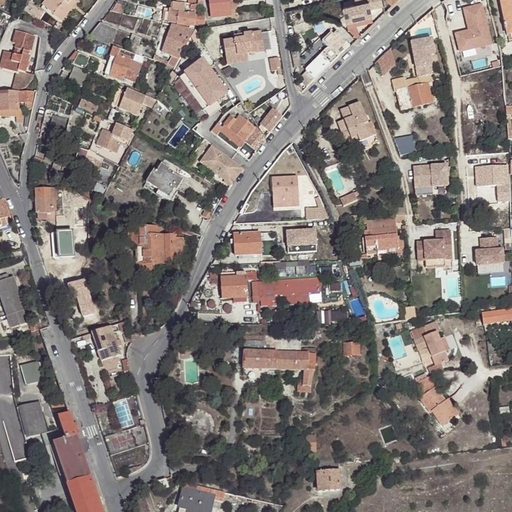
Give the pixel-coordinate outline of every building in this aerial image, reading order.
[(9,0),(0,0),(0,7),(4,10),(9,0)] [(68,6),(73,0),(72,0),(46,0),(42,6),(63,22),(73,10),(68,6)] [(77,4),(73,0),(68,6),(73,10),(77,4)] [(208,0),(211,18),(230,15),(227,0),(208,0)] [(356,0),(357,4),(345,8),(349,23),(374,16),(372,9),(384,5),(383,0),(356,0)] [(511,0),(499,0),(505,29),(511,27),(511,0)] [(118,1),(112,12),(122,14),(125,3),(118,1)] [(170,3),(170,10),(179,11),(179,4),(170,3)] [(483,4),(464,8),(470,30),(456,34),(460,52),(493,44),(483,4)] [(169,23),(189,26),(191,15),(178,14),(179,11),(170,10),(169,23)] [(195,16),(194,27),(204,28),(205,17),(195,16)] [(97,27),(87,38),(106,45),(112,28),(99,24),(97,27)] [(165,42),(184,49),(194,31),(189,30),(171,26),(165,42)] [(330,34),(327,26),(319,29),(323,37),(330,34)] [(7,53),(2,69),(17,73),(18,71),(24,73),(29,56),(27,55),(29,51),(31,51),(35,37),(17,32),(15,32),(12,44),(15,45),(18,45),(15,55),(12,55),(7,53)] [(299,79),(308,88),(315,80),(337,57),(342,53),(350,46),(351,45),(337,32),(332,37),(330,35),(323,42),(328,47),(305,70),(307,72),(299,79)] [(226,59),(243,56),(264,52),(261,33),(234,38),(235,41),(223,43),(226,59)] [(430,38),(410,42),(416,77),(417,76),(419,84),(426,82),(425,74),(432,73),(428,54),(433,53),(430,38)] [(173,55),(179,57),(184,49),(165,42),(162,52),(173,55)] [(131,54),(113,48),(112,52),(118,54),(130,59),(131,54)] [(290,49),(293,63),(300,62),(298,48),(290,49)] [(118,54),(112,52),(104,75),(110,77),(118,54)] [(390,52),(374,60),(381,75),(397,67),(390,52)] [(76,53),(67,63),(72,65),(77,53),(76,53)] [(77,53),(72,65),(84,70),(89,58),(77,53)] [(118,54),(110,77),(122,81),(130,59),(118,54)] [(135,85),(144,59),(131,54),(130,59),(122,81),(135,85)] [(176,65),(179,57),(173,55),(170,61),(156,56),(154,62),(166,66),(167,67),(173,69),(176,65)] [(245,62),(243,56),(226,59),(227,66),(245,62)] [(201,62),(178,79),(203,111),(226,94),(201,62)] [(73,68),(67,81),(84,88),(90,76),(73,68)] [(18,71),(17,73),(12,90),(18,90),(25,89),(28,83),(33,75),(24,73),(18,71)] [(405,80),(404,80),(406,87),(419,84),(417,76),(416,77),(413,77),(405,80)] [(404,80),(405,80),(404,77),(391,80),(394,91),(395,90),(406,87),(404,80)] [(406,87),(395,90),(400,109),(431,101),(431,100),(428,91),(426,82),(419,84),(406,87)] [(146,89),(143,96),(145,97),(155,101),(160,94),(146,89)] [(143,96),(128,90),(126,94),(117,90),(110,108),(113,110),(111,114),(89,104),(86,111),(95,115),(102,118),(108,121),(113,123),(119,109),(137,117),(141,107),(150,110),(155,101),(145,97),(143,96)] [(18,110),(17,92),(9,93),(0,92),(0,110),(15,110),(18,110)] [(31,102),(34,92),(20,92),(20,103),(23,102),(31,102)] [(150,110),(154,114),(158,109),(160,111),(163,107),(155,101),(150,110)] [(348,131),(342,134),(347,147),(369,138),(364,125),(368,124),(360,104),(340,111),(344,121),(348,131)] [(270,133),(282,117),(276,112),(273,110),(260,126),(270,133)] [(50,131),(63,138),(66,139),(70,119),(54,116),(50,131)] [(231,116),(224,125),(245,141),(257,151),(257,150),(260,146),(266,138),(262,134),(257,127),(256,128),(240,116),(237,120),(231,116)] [(338,123),(342,134),(348,131),(344,121),(338,123)] [(127,143),(132,132),(130,131),(117,125),(113,134),(103,130),(96,146),(117,154),(121,144),(126,146),(127,143)] [(224,125),(219,131),(240,148),(245,141),(224,125)] [(47,130),(46,132),(45,138),(46,145),(58,151),(63,138),(50,131),(47,130)] [(207,142),(205,140),(201,145),(210,152),(211,151),(214,147),(211,145),(210,144),(207,142)] [(96,160),(103,162),(104,158),(89,151),(88,151),(79,148),(76,160),(75,161),(77,161),(85,164),(83,170),(87,171),(92,172),(96,160)] [(216,148),(213,153),(210,156),(209,158),(205,155),(200,163),(210,170),(216,161),(212,158),(218,150),(216,148)] [(222,153),(218,150),(212,158),(216,161),(222,153)] [(222,153),(216,161),(226,168),(231,160),(222,153)] [(75,161),(76,160),(74,159),(74,160),(69,158),(66,168),(83,174),(83,170),(85,164),(77,161),(75,161)] [(112,169),(115,164),(104,158),(103,162),(101,164),(112,169)] [(231,170),(239,175),(243,169),(236,164),(231,160),(226,168),(230,171),(231,170)] [(210,170),(224,180),(230,171),(226,168),(216,161),(210,170)] [(239,161),(236,164),(243,169),(246,165),(239,161)] [(448,162),(414,164),(416,183),(434,182),(434,184),(449,183),(448,162)] [(154,171),(146,183),(159,191),(159,192),(169,198),(174,190),(176,191),(183,180),(168,171),(169,169),(161,165),(157,172),(154,171)] [(499,166),(500,205),(507,205),(507,166),(499,166)] [(224,180),(232,185),(239,175),(231,170),(230,171),(224,180)] [(298,199),(298,178),(272,179),(272,184),(270,184),(270,190),(272,190),(273,202),(280,202),(280,199),(298,199)] [(93,193),(102,199),(107,190),(98,184),(93,193)] [(39,198),(36,199),(36,200),(36,212),(36,213),(38,214),(48,213),(53,213),(53,210),(53,198),(55,198),(55,199),(58,198),(57,188),(38,189),(39,198)] [(93,196),(81,189),(78,194),(89,201),(93,196)] [(305,198),(310,213),(322,209),(317,194),(305,198)] [(349,196),(340,201),(343,208),(353,204),(349,196)] [(0,221),(9,219),(2,201),(0,201),(0,221)] [(392,210),(393,217),(405,216),(404,209),(392,210)] [(364,233),(366,255),(378,253),(378,255),(399,253),(397,239),(395,223),(406,222),(405,216),(395,217),(395,219),(367,222),(368,232),(364,233)] [(136,246),(137,265),(154,265),(166,264),(166,261),(165,236),(160,237),(160,228),(157,229),(156,227),(128,229),(129,246),(136,246)] [(315,230),(285,231),(286,253),(316,252),(315,230)] [(437,242),(418,243),(419,261),(426,261),(446,260),(453,259),(452,231),(437,232),(437,242)] [(235,256),(242,256),(261,255),(260,233),(234,235),(235,256)] [(174,236),(165,236),(166,261),(176,261),(176,256),(175,239),(174,236)] [(407,238),(397,239),(399,253),(409,252),(407,238)] [(482,250),(477,250),(478,264),(504,263),(504,249),(499,249),(499,238),(482,239),(482,250)] [(446,260),(426,261),(427,269),(446,267),(446,260)] [(154,265),(137,265),(137,266),(139,270),(142,272),(145,273),(154,272),(154,265)] [(10,277),(0,280),(0,294),(12,329),(29,323),(13,276),(10,277)] [(221,279),(222,299),(234,298),(247,298),(246,281),(257,280),(257,277),(221,279)] [(252,283),(253,297),(261,297),(283,295),(283,305),(295,304),(295,298),(297,298),(297,295),(320,293),(319,278),(252,283)] [(408,321),(417,319),(416,308),(407,309),(408,321)] [(283,310),(275,311),(276,323),(283,323),(283,310)] [(511,310),(508,311),(501,312),(482,315),(483,325),(487,325),(511,321),(511,310)] [(296,311),(284,312),(284,323),(297,322),(296,311)] [(347,312),(317,313),(317,323),(347,322),(347,312)] [(42,327),(39,316),(33,318),(35,325),(31,326),(32,330),(42,327)] [(437,366),(440,365),(448,361),(445,352),(440,340),(436,332),(438,331),(434,322),(410,333),(417,351),(427,347),(431,358),(434,357),(437,366)] [(113,333),(111,327),(91,334),(93,337),(98,353),(117,346),(113,333)] [(312,379),(314,371),(315,350),(300,349),(301,339),(245,335),(243,369),(304,371),(303,380),(303,387),(311,387),(312,379)] [(443,338),(440,340),(445,352),(449,350),(443,338)] [(486,341),(488,353),(502,351),(500,339),(486,341)] [(343,343),(344,356),(358,356),(358,343),(343,343)] [(120,354),(117,346),(98,353),(101,360),(120,354)] [(39,360),(20,365),(26,384),(44,379),(39,360)] [(123,366),(128,382),(134,381),(129,364),(123,366)] [(428,369),(432,376),(443,372),(440,365),(437,366),(435,367),(434,366),(428,369)] [(417,391),(420,398),(435,388),(433,385),(435,384),(431,377),(426,379),(425,376),(415,380),(419,390),(417,391)] [(311,394),(311,387),(303,387),(303,380),(298,380),(297,393),(311,394)] [(435,388),(420,398),(419,398),(430,414),(431,413),(442,427),(458,416),(451,406),(447,400),(445,402),(435,388)] [(53,412),(65,407),(63,400),(50,404),(53,412)] [(41,434),(46,433),(38,403),(17,409),(25,440),(41,434)] [(72,511),(103,511),(93,483),(69,413),(57,418),(61,427),(66,439),(50,444),(72,511)] [(66,439),(61,427),(46,433),(41,434),(46,446),(50,444),(66,439)] [(113,435),(119,453),(136,448),(130,430),(121,433),(113,435)] [(105,442),(109,453),(119,453),(113,435),(105,442)] [(306,436),(307,452),(315,452),(314,436),(306,436)] [(338,462),(317,463),(318,472),(338,470),(338,462)] [(338,470),(318,472),(317,472),(318,491),(340,490),(338,470)] [(166,480),(158,482),(161,490),(168,488),(166,480)] [(198,488),(195,487),(194,492),(183,489),(179,507),(180,507),(188,509),(187,511),(210,511),(213,501),(222,503),(224,494),(198,488)] [(226,499),(224,507),(242,511),(244,503),(226,499)]
